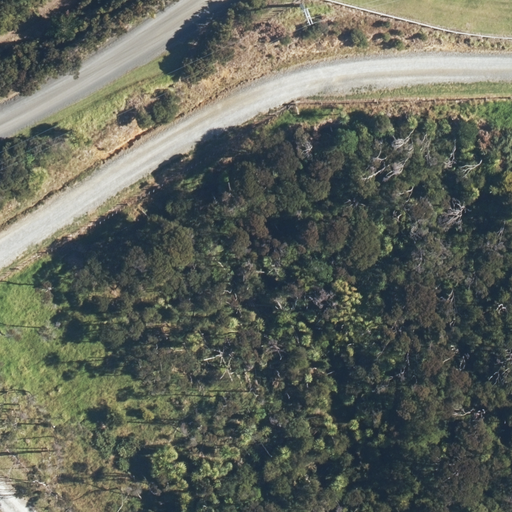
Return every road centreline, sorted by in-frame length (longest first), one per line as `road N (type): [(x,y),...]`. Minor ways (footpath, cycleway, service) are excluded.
road 1 (track): [(511,56),(380,49),(0,245)]
road 2 (track): [(0,95),(156,0)]
